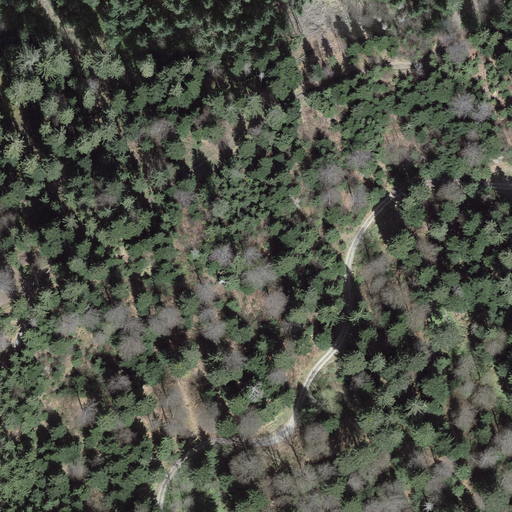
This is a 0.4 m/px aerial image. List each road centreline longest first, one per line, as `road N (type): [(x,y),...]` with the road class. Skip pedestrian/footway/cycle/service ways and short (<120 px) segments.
road 1 (track): [(460,0),(444,44),(414,63),(367,70),(253,121),(0,304)]
road 2 (track): [(511,185),(429,181),(400,190),(373,215),(349,265),(347,329),(282,431),(257,441),(204,442),(166,481),(161,511)]
